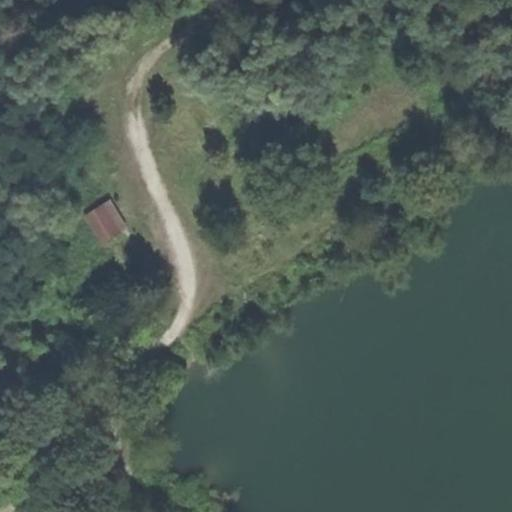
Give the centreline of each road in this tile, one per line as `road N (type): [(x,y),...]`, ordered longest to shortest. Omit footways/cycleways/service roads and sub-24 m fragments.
road 1 (track): [(258,0),(151,53),(125,92),(139,155),(176,226),(185,300),(135,380)]
road 2 (track): [(144,371),(121,417),(120,456),(136,511)]
